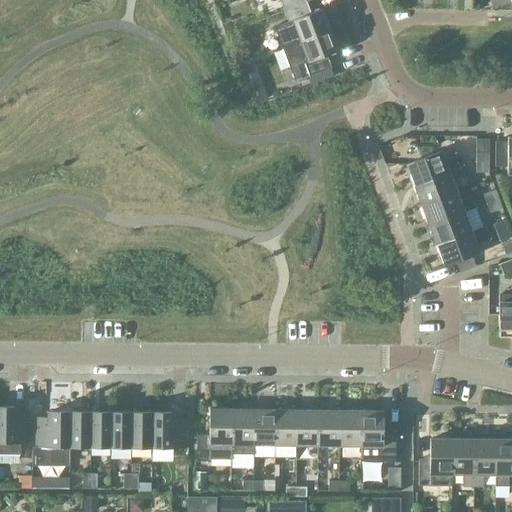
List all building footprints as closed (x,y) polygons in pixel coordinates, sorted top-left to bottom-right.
[(305,0),(271,0),(272,2),(275,0),(279,0),(283,10),(306,2),(305,0)] [(330,30),(322,9),(310,13),(306,2),(283,10),(288,22),(274,27),(282,48),(330,30)] [(294,80),(308,75),(330,67),(326,55),(337,51),(330,30),(282,48),(294,80)] [(511,174),(511,136),(507,136),(507,141),(494,141),(494,166),(507,166),(507,174),(511,174)] [(488,162),(488,152),(488,139),(475,139),(475,162),(488,162)] [(459,154),(444,160),(441,151),(405,164),(413,185),(448,172),(448,171),(463,165),(459,154)] [(488,172),(488,162),(475,162),(475,172),(488,172)] [(421,205),(456,192),(448,172),(413,185),(421,205)] [(486,203),(498,199),(494,189),(482,194),(486,203)] [(469,197),(459,201),(456,192),(421,205),(428,225),(463,212),(474,208),(469,197)] [(489,213),(502,208),(498,199),(486,203),(489,213)] [(471,232),(471,231),(463,212),(428,225),(436,245),(471,232)] [(444,266),(479,253),(475,244),(489,239),(485,226),(471,231),(471,232),(436,245),(444,266)] [(505,254),(511,251),(511,240),(501,245),(505,254)] [(503,275),(511,271),(511,258),(499,263),(503,275)] [(511,336),(511,294),(498,294),(498,336),(511,336)] [(0,454),(15,454),(15,442),(28,442),(28,413),(16,413),(16,407),(0,406),(0,454)] [(231,457),(231,409),(209,409),(208,435),(196,434),(196,461),(209,461),(209,459),(231,459),(231,457)] [(252,457),(252,444),(252,409),(231,409),(231,457),(252,457)] [(274,445),(274,410),(252,409),(252,444),(274,445)] [(295,445),(296,410),(274,410),(274,445),(295,445)] [(317,445),(317,410),(296,410),(295,445),(317,445)] [(339,445),(339,410),(317,410),(317,445),(339,445)] [(360,445),(360,411),(339,410),(339,445),(360,445)] [(69,466),(69,447),(69,412),(48,411),(48,418),(36,417),(36,446),(32,446),(32,466),(69,466)] [(359,461),(382,461),(395,461),(395,436),(382,436),(383,411),(360,411),(360,445),(359,461)] [(89,447),(90,412),(69,412),(69,447),(89,447)] [(110,447),(110,412),(90,412),(89,447),(110,447)] [(130,447),(131,412),(110,412),(110,447),(130,447)] [(151,448),(151,412),(131,412),(130,447),(151,448)] [(151,412),(151,448),(184,448),(184,419),(172,419),(172,413),(151,412)] [(451,486),(451,474),(451,439),(429,438),(429,459),(418,459),(417,485),(451,486)] [(472,486),(473,439),(451,439),(451,474),(462,474),(462,486),(472,486)] [(494,474),(495,439),(473,439),(472,486),(483,486),(483,474),(494,474)] [(511,486),(511,439),(495,439),(494,474),(494,486),(511,486)] [(69,477),(32,477),(32,488),(69,488),(69,477)] [(252,490),(252,480),(242,480),(242,490),(252,490)] [(262,490),(262,480),(252,480),(252,490),(262,490)] [(338,491),(338,481),(328,481),(328,491),(338,491)] [(338,491),(348,491),(348,481),(338,481),(338,491)] [(295,497),(295,487),(285,486),(285,497),(295,497)] [(295,487),(295,497),(305,497),(305,487),(295,487)]
